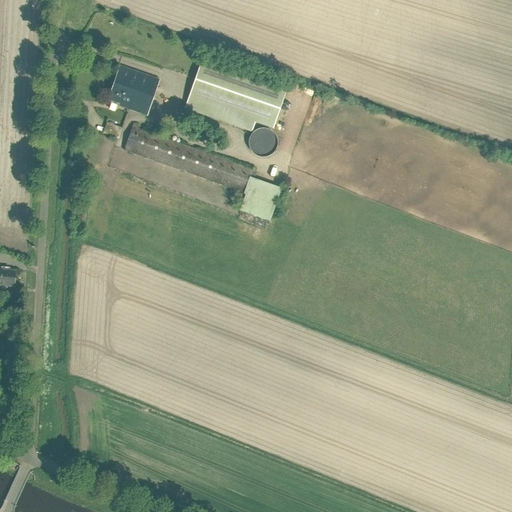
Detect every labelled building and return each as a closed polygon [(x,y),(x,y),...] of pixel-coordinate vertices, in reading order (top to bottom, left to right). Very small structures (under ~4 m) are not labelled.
[(290,86),(208,57),(190,108),(253,130),(258,117),(277,124),(290,86)] [(161,79),(122,65),(110,99),(149,113),(161,79)] [(258,168),(137,125),(128,150),(249,193),(255,174),(258,168)] [(246,200),(278,211),(287,186),(255,174),(249,193),(246,200)] [(19,268),(0,266),(0,284),(17,286),(19,268)]
